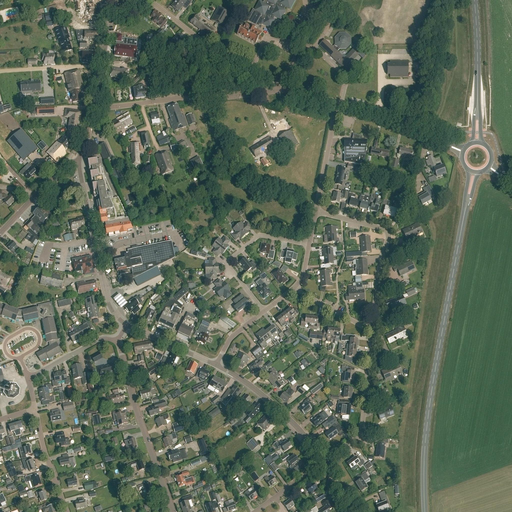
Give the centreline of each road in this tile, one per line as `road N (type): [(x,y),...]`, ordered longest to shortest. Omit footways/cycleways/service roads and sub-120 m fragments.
road 1 (primary): [(425,511),(424,444),(464,211)]
road 2 (unclassified): [(92,107),(277,87)]
road 3 (unclassified): [(172,511),(116,339)]
road 4 (tertiary): [(126,325),(106,294),(80,157)]
road 5 (residential): [(371,329),(385,232),(315,210)]
road 6 (unclassified): [(277,87),(147,0)]
road 7 (residential): [(263,311),(226,262),(258,235),(308,245)]
road 8 (residential): [(321,462),(360,431),(371,329)]
road 9 (tertiary): [(321,462),(284,414),(216,365)]
road 10 (residential): [(34,409),(28,377),(97,340),(116,339)]
